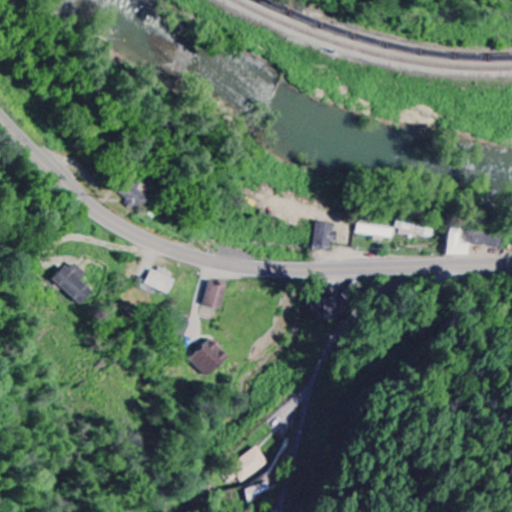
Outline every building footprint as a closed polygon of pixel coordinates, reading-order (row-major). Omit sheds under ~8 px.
[(149,197),(134,183),(120,197),(135,212),(149,197)] [(335,224),(315,223),(314,250),(334,251),(335,224)] [(392,240),(393,230),(357,224),(355,234),(392,240)] [(432,238),(433,228),(395,224),(393,234),(432,238)] [(502,232),(447,231),(446,256),(469,257),(469,247),(502,248),(502,232)] [(79,281),(84,275),(71,263),(53,281),(81,306),(92,293),(79,281)] [(153,268),(146,287),(169,294),(175,276),(153,268)] [(221,310),(227,286),(210,282),(204,305),(221,310)] [(209,379),(228,357),(210,340),(190,361),(209,379)] [(223,470),(233,486),(268,464),(258,448),(223,470)]
